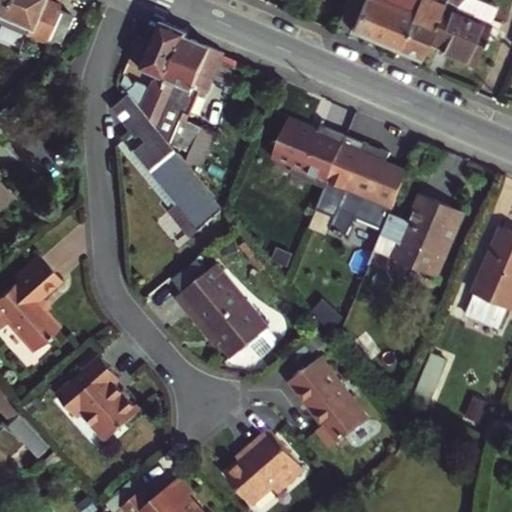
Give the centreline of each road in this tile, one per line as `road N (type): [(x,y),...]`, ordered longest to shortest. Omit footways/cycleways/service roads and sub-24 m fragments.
road 1 (residential): [(122,0),(93,89),(107,272),(132,320),(221,413)]
road 2 (tertiary): [(168,0),(511,147)]
